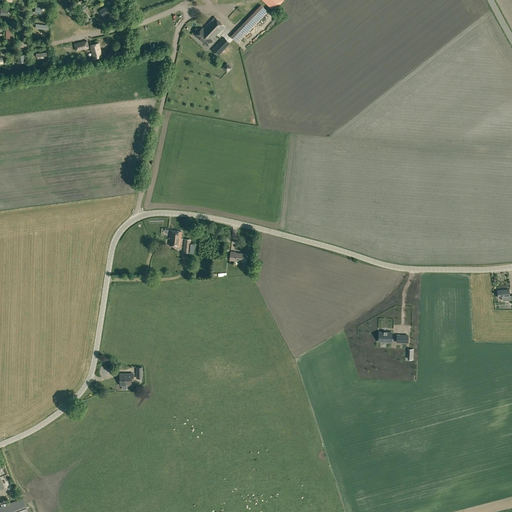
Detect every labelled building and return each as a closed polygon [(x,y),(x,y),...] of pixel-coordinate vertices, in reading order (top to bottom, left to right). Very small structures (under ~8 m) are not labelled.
[(262,0),(274,11),(283,0),(262,0)] [(99,11),(103,16),(113,10),(110,4),(99,11)] [(87,8),(85,5),(76,10),(78,13),(87,8)] [(230,36),(237,43),(268,12),(261,5),(230,36)] [(203,28),(203,27),(196,34),(207,46),(213,40),(212,40),(225,26),(214,16),(203,28)] [(222,31),(226,37),(231,33),(227,27),(222,31)] [(212,49),(218,55),(230,43),(224,37),(212,49)] [(74,43),(76,51),(89,48),(88,40),(74,43)] [(91,45),(94,59),(101,57),(100,50),(101,50),(99,43),(95,44),(91,45)] [(17,56),(18,63),(25,62),(24,55),(17,56)] [(169,245),(180,246),(182,231),(170,230),(169,245)] [(235,260),(246,261),(246,254),(235,252),(230,251),(229,260),(235,261),(235,260)] [(511,300),(511,304),(511,303),(511,295),(509,296),(509,289),(497,290),(498,297),(502,297),(502,300),(503,301),(511,300)] [(382,332),(378,333),(378,340),(381,340),(381,342),(391,341),(391,332),(385,332),(382,332)] [(120,374),(120,385),(132,385),(131,381),(134,380),(134,373),(120,374)] [(0,506),(0,511),(25,511),(28,511),(23,498),(0,506)]
